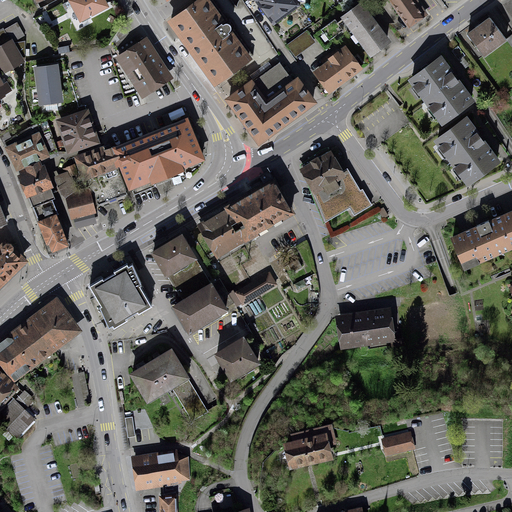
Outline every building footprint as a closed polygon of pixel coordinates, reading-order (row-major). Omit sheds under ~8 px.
[(104,0),(70,0),(81,20),(108,6),(104,0)] [(206,0),(200,0),(177,17),(207,58),(221,78),(248,58),(206,0)] [(291,0),(254,0),(254,1),(271,24),(296,6),(291,0)] [(388,0),(406,26),(419,17),(407,0),(388,0)] [(511,0),(508,0),(498,7),(511,27),(511,0)] [(370,53),(386,42),(358,1),(342,12),(370,53)] [(487,18),(464,35),(481,59),(504,42),(487,18)] [(334,19),(321,30),(329,40),(343,30),(334,19)] [(17,22),(4,29),(11,42),(24,35),(17,22)] [(4,29),(0,31),(0,55),(6,67),(23,59),(25,41),(11,42),(4,29)] [(307,31),(287,45),(294,54),(314,40),(307,31)] [(172,80),(146,42),(117,61),(143,100),(172,80)] [(363,64),(351,47),(336,57),(333,52),(325,58),(329,64),(342,80),(363,64)] [(440,57),(405,81),(438,128),(473,103),(440,57)] [(270,61),(256,73),(259,77),(273,66),(270,61)] [(56,66),(38,68),(42,99),(61,97),(56,66)] [(0,99),(17,90),(11,72),(5,76),(2,70),(0,71),(0,99)] [(251,80),(228,96),(243,117),(260,140),(315,100),(298,77),(265,100),(251,80)] [(17,90),(0,99),(0,134),(24,121),(14,105),(17,90)] [(73,154),(101,144),(89,110),(84,112),(60,121),(73,154)] [(466,116),(432,139),(464,186),(498,163),(466,116)] [(187,118),(114,147),(121,164),(132,190),(205,161),(187,118)] [(41,133),(5,148),(17,167),(52,153),(41,133)] [(115,164),(121,164),(114,147),(111,148),(108,142),(74,156),(83,179),(89,177),(99,204),(125,193),(115,164)] [(330,143),(294,162),(318,217),(342,203),(346,211),(366,200),(330,143)] [(28,172),(21,174),(33,205),(54,198),(41,161),(26,166),(28,172)] [(74,165),(64,169),(66,174),(68,173),(70,176),(77,173),(74,165)] [(228,208),(245,238),(294,210),(277,181),(228,208)] [(87,195),(70,199),(74,214),(91,210),(87,195)] [(55,199),(34,207),(50,250),(69,243),(57,214),(61,212),(55,199)] [(245,238),(228,208),(200,224),(217,254),(245,238)] [(94,222),(91,210),(74,214),(78,227),(94,222)] [(511,212),(483,225),(451,238),(465,269),(511,248),(511,212)] [(182,234),(154,251),(183,299),(211,283),(182,234)] [(0,284),(24,261),(6,243),(0,249),(0,284)] [(299,259),(289,264),(293,272),(304,267),(299,259)] [(127,264),(89,287),(114,330),(153,307),(127,264)] [(268,274),(230,296),(234,302),(236,306),(265,289),(267,292),(275,287),(268,274)] [(183,299),(174,305),(189,329),(234,302),(230,296),(219,278),(211,283),(183,299)] [(0,362),(11,377),(74,329),(54,303),(44,311),(31,321),(20,329),(0,344),(0,362)] [(400,307),(343,315),(347,344),(404,336),(400,307)] [(246,337),(216,354),(233,382),(263,365),(246,337)] [(174,352),(133,374),(146,399),(171,386),(189,420),(206,412),(174,352)] [(0,398),(10,386),(0,376),(0,398)] [(34,421),(14,401),(0,414),(0,422),(16,439),(34,421)] [(133,416),(126,417),(129,437),(136,436),(133,416)] [(330,434),(287,444),(292,465),(335,455),(330,434)] [(408,434),(385,439),(389,452),(411,447),(408,434)] [(172,450),(128,457),(136,493),(184,482),(183,460),(173,458),(172,450)] [(172,511),(172,492),(156,493),(156,511),(172,511)]
